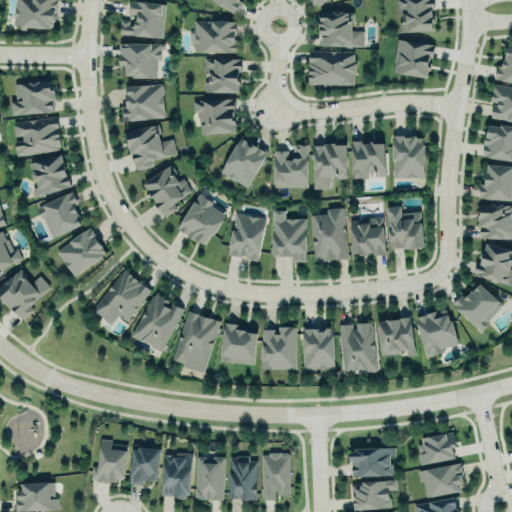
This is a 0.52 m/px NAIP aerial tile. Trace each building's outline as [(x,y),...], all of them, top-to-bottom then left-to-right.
[(13,0),(58,0),(58,12),(55,12),(54,30),(11,26),(13,0)] [(127,0),(147,0),(167,2),(163,38),(119,35),(121,18),(126,18),(127,0)] [(213,0),(231,9),(237,0),(213,0)] [(434,30),(432,0),(397,0),(399,32),(434,30)] [(319,45),(362,46),(363,30),(352,30),(353,12),(320,11),(319,45)] [(190,52),(235,52),(236,21),(193,20),(193,32),(191,32),(190,52)] [(397,38),(393,63),(394,63),(393,72),(426,77),(427,69),(429,70),(431,62),(429,62),(430,56),(432,57),(433,52),(434,52),(435,44),(397,38)] [(117,41),(119,74),(155,75),(154,59),(160,59),(159,43),(151,43),(151,40),(127,40),(117,41)] [(511,44),(506,43),(501,63),(496,63),(494,77),(511,80),(511,44)] [(308,53),(355,51),(358,66),(355,85),(308,84),(308,53)] [(203,92),(239,92),(239,58),(204,57),(203,92)] [(15,83),(29,82),(30,82),(39,81),(39,82),(49,81),(50,87),(55,86),(55,92),(56,92),(57,98),(55,98),(55,99),(54,100),(55,111),(12,115),(11,101),(16,100),(15,83)] [(125,87),(161,83),(161,85),(163,85),(164,94),(163,94),(165,116),(123,121),(121,106),(126,105),(126,101),(127,101),(125,87)] [(492,84),(511,86),(511,120),(488,117),(489,106),(494,106),(495,101),(490,100),(492,84)] [(194,111),(193,100),(234,98),(235,111),(234,111),(235,117),(236,124),(235,124),(235,129),(234,129),(234,131),(202,134),(201,124),(199,124),(199,111),(194,111)] [(13,122),(57,116),(61,146),(59,146),(59,149),(16,155),(14,141),(23,140),(22,135),(15,136),(13,122)] [(175,154),(172,138),(161,140),(157,124),(124,132),(133,171),(151,166),(149,160),(175,154)] [(482,155),(488,156),(488,157),(511,160),(511,126),(499,124),(499,126),(487,124),(486,132),(485,132),(485,134),(484,134),(483,144),(482,155)] [(246,187),(268,151),(241,135),(219,172),(246,187)] [(393,135),(393,177),(424,177),(424,135),(393,135)] [(384,142),(386,176),(376,176),(376,173),(375,173),(367,173),(368,178),(353,178),(351,140),(360,140),(360,147),(362,147),(362,143),(369,143),(369,140),(377,140),(377,142),(384,142)] [(313,188),(329,188),(329,177),(347,177),(346,143),(312,144),(313,188)] [(307,187),(307,144),(291,144),(291,150),(273,150),(273,187),(307,187)] [(31,163),(61,154),(70,185),(34,196),(32,188),(38,186),(31,163)] [(143,183),(171,163),(177,172),(173,174),(178,181),(183,177),(187,182),(186,183),(192,190),(183,196),(184,197),(174,204),(177,208),(165,217),(162,213),(161,213),(153,202),(155,200),(152,197),(151,198),(148,193),(149,192),(143,183)] [(478,198),(511,199),(511,165),(485,165),(484,183),(479,183),(478,198)] [(72,190),(78,203),(74,206),(77,212),(75,213),(76,215),(78,214),(83,223),(80,224),(81,225),(57,236),(57,235),(53,237),(43,218),(42,218),(37,208),(72,190)] [(204,244),(211,234),(213,235),(226,214),(211,205),(213,202),(199,193),(178,227),(204,244)] [(511,238),(479,237),(479,226),(478,225),(479,204),(511,204),(511,238)] [(386,206),(388,230),(389,241),(390,248),(397,248),(402,247),(403,249),(409,249),(409,250),(413,250),(417,249),(423,247),(421,210),(402,212),(401,205),(386,206)] [(348,258),(343,207),(325,208),(326,213),(309,215),(314,262),(348,258)] [(265,218),(234,213),(227,255),(258,260),(265,218)] [(386,254),(382,216),(368,217),(368,223),(360,224),(359,219),(349,219),(352,255),(361,254),(361,255),(368,255),(368,253),(373,253),(373,255),(386,254)] [(306,217),(272,217),(272,254),(279,254),(279,256),(286,257),(291,256),(291,261),(306,261),(306,217)] [(90,226),(56,251),(74,276),(106,253),(102,247),(103,246),(102,244),(100,245),(96,238),(97,237),(90,226)] [(0,232),(0,275),(0,274),(0,267),(21,260),(17,248),(11,251),(4,231),(0,232)] [(485,239),(511,241),(511,248),(509,267),(511,268),(511,285),(473,274),(476,264),(479,261),(483,251),(484,244),(485,239)] [(0,297),(0,287),(20,267),(26,273),(22,277),(38,293),(33,297),(36,299),(30,305),(33,309),(22,319),(0,297)] [(125,321),(150,291),(124,269),(91,308),(110,324),(118,315),(125,321)] [(452,304),(461,294),(464,296),(478,281),(503,304),(487,321),(482,320),(480,323),(484,326),(481,330),(477,326),(476,327),(457,309),(452,304)] [(159,351),(183,309),(154,293),(130,335),(159,351)] [(219,320),(186,310),(171,361),(204,371),(219,320)] [(458,343),(452,321),(449,322),(447,315),(439,318),(436,310),(426,313),(427,314),(416,317),(418,323),(416,324),(424,349),(425,348),(427,357),(443,352),(442,348),(458,343)] [(380,354),(406,352),(406,355),(414,354),(411,317),(377,320),(380,354)] [(338,324),(343,372),(356,371),(356,370),(365,369),(366,371),(378,370),(372,324),(371,324),(371,321),(356,323),(357,328),(353,329),(352,323),(338,324)] [(253,364),(257,332),(234,329),(235,323),(224,322),(219,361),(253,364)] [(260,327),(259,368),(293,368),(294,324),(278,324),(278,331),(273,331),(273,327),(260,327)] [(302,328),(333,326),(334,368),(304,369),(302,328)] [(419,464),(454,458),(451,440),(446,440),(445,432),(420,435),(421,442),(416,443),(419,464)] [(126,444),(111,444),(111,439),(99,438),(97,466),(91,465),(90,480),(124,482),(126,444)] [(348,448),(393,445),(393,452),(388,453),(389,472),(349,474),(348,448)] [(131,447),(130,484),(143,485),(143,480),(158,481),(159,449),(131,447)] [(289,494),(289,452),(260,453),(261,500),(274,499),(274,494),(289,494)] [(163,492),(165,454),(174,455),(174,457),(185,458),(185,453),(191,453),(188,492),(185,498),(177,497),(177,493),(163,492)] [(258,499),(258,460),(250,460),(249,455),(228,455),(229,500),(241,500),(245,502),(251,500),(258,499)] [(197,456),(206,456),(206,463),(214,464),(214,456),(225,456),(223,500),(203,499),(203,498),(196,498),(197,456)] [(416,469),(425,466),(451,461),(459,461),(463,479),(458,480),(459,488),(425,494),(423,481),(418,481),(416,469)] [(354,510),(389,507),(391,505),(390,498),(388,496),(388,489),(396,489),(396,479),(364,481),(364,482),(362,482),(362,485),(360,486),(360,489),(355,489),(355,496),(353,496),(354,510)] [(21,482),(49,482),(51,499),(59,498),(59,509),(16,511),(16,502),(18,502),(17,491),(22,491),(21,482)] [(457,511),(455,496),(412,504),(413,511),(457,511)]
